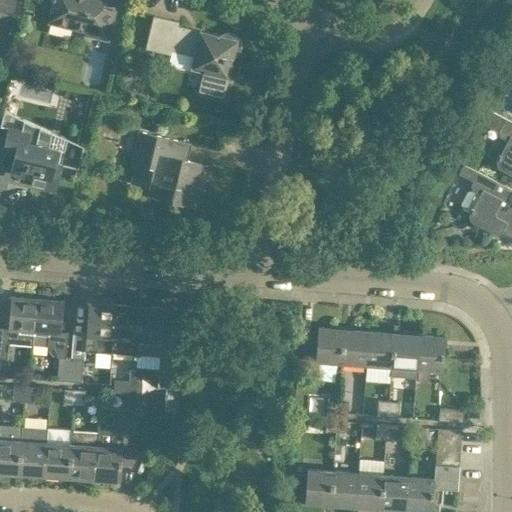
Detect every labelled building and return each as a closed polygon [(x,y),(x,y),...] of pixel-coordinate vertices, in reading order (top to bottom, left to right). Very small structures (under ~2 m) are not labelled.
[(0,0),(0,24),(7,26),(11,11),(12,11),(15,0),(0,0)] [(103,0),(50,0),(50,1),(54,1),(50,21),(94,32),(93,37),(108,41),(115,11),(101,8),(103,0)] [(203,72),(198,92),(224,98),(233,59),(238,54),(241,49),(241,44),(239,39),(236,35),(231,33),(226,33),(221,34),(219,36),(199,31),(199,32),(191,30),(192,29),(178,26),(179,21),(153,15),(145,49),(171,55),(172,51),(193,56),(190,69),(203,72)] [(511,121),(508,120),(490,111),(485,120),(500,128),(498,132),(500,137),(507,141),(496,162),(498,169),(511,175),(511,121)] [(55,163),(58,151),(48,148),(51,133),(23,120),(23,122),(21,131),(8,128),(2,155),(14,158),(12,167),(10,174),(15,175),(23,177),(25,170),(34,172),(31,186),(55,191),(61,164),(55,163)] [(202,187),(206,172),(207,166),(187,161),(191,144),(139,131),(130,165),(134,166),(130,183),(148,187),(149,183),(175,189),(171,202),(197,209),(198,204),(202,201),(205,191),(202,187)] [(511,189),(480,173),(463,164),(458,174),(472,181),(470,185),(472,190),(467,192),(460,204),(462,209),(470,213),(468,216),(470,222),(499,237),(501,233),(511,237),(511,224),(511,221),(511,189)] [(0,357),(3,358),(4,352),(4,343),(16,344),(32,345),(34,330),(37,298),(9,295),(8,313),(0,312),(0,357)] [(34,330),(32,345),(45,347),(51,347),(57,352),(57,355),(59,356),(66,356),(68,332),(60,331),(62,300),(37,298),(34,330)] [(112,338),(114,304),(87,302),(85,331),(84,351),(111,353),(112,338)] [(137,339),(139,306),(114,304),(112,338),(111,353),(136,355),(137,339)] [(165,308),(139,306),(137,339),(136,355),(158,356),(156,387),(165,387),(173,388),(176,347),(177,327),(172,327),(173,323),(164,322),(165,308)] [(340,363),(342,329),(317,327),(314,361),(340,363)] [(365,365),(368,331),(342,329),(340,363),(365,365)] [(391,367),(393,333),(368,331),(365,365),(391,367)] [(416,368),(418,334),(393,333),(391,367),(390,376),(415,378),(416,368)] [(444,336),(418,334),(416,368),(441,370),(444,336)] [(69,381),(71,357),(66,356),(59,356),(57,380),(69,381)] [(81,382),(83,358),(71,357),(69,381),(81,382)] [(129,370),(128,385),(141,386),(142,371),(129,370)] [(23,401),(24,386),(13,385),(12,400),(23,401)] [(139,409),(141,386),(128,385),(127,408),(139,409)] [(35,386),(24,386),(23,401),(34,402),(35,386)] [(176,413),(178,388),(173,388),(165,387),(164,410),(164,412),(176,413)] [(73,405),(74,389),(64,388),(63,404),(73,405)] [(85,390),(74,389),(73,405),(84,405),(85,390)] [(387,416),(388,401),(377,400),(376,415),(387,416)] [(336,417),(338,402),(327,401),(326,416),(336,417)] [(399,402),(388,401),(387,416),(398,417),(399,402)] [(348,402),(338,402),(336,417),(347,417),(348,402)] [(438,408),(438,421),(461,422),(462,410),(438,408)] [(335,431),(336,417),(326,416),(325,431),(335,431)] [(346,432),(347,417),(336,417),(335,431),(346,432)] [(385,439),(386,424),(376,423),(375,439),(385,439)] [(19,439),(20,426),(0,424),(0,472),(18,474),(20,439),(19,439)] [(397,425),(386,424),(385,439),(396,440),(397,425)] [(46,440),(47,428),(20,426),(19,439),(20,439),(18,474),(43,476),(46,440)] [(437,429),(436,440),(460,442),(461,431),(437,429)] [(96,443),(97,443),(98,432),(70,430),(69,442),(71,442),(68,478),(93,480),(96,443)] [(131,466),(133,446),(127,446),(127,435),(112,434),(111,444),(97,443),(96,443),(93,480),(118,481),(119,465),(131,466)] [(69,442),(46,440),(43,476),(68,478),(71,442),(69,442)] [(459,454),(460,442),(436,440),(435,452),(459,454)] [(458,466),(459,454),(435,452),(434,464),(458,466)] [(456,491),(458,466),(434,464),(433,479),(408,477),(405,510),(431,511),(434,511),(437,510),(437,504),(441,504),(442,490),(456,491)] [(329,505),(332,471),(306,469),(304,503),(329,505)] [(355,507),(357,473),(332,471),(329,505),(355,507)] [(380,508),(382,475),(357,473),(355,507),(380,508)] [(405,510),(408,477),(382,475),(380,508),(405,510)]
